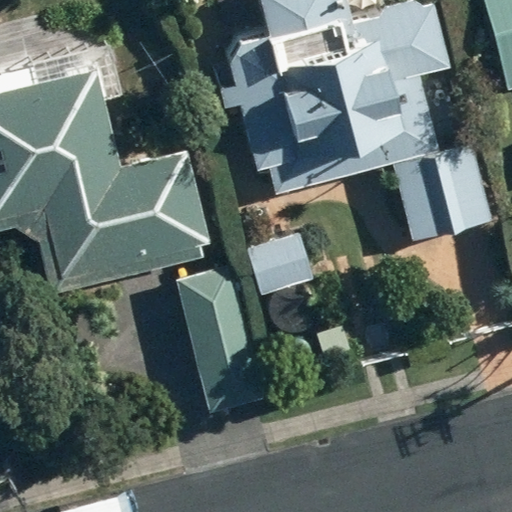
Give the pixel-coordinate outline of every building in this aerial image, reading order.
[(349,0),(270,0),(277,29),(246,36),(236,52),(242,76),(223,80),(227,98),(245,94),(260,161),(276,156),(282,182),(441,145),(423,66),(451,59),(437,0),(416,0),(353,15),(349,0)] [(511,0),(491,0),(511,80),(511,79),(511,0)] [(35,63),(0,71),(0,223),(17,219),(42,234),(56,287),(217,247),(191,144),(121,162),(97,64),(40,78),(35,63)] [(475,138),(397,160),(417,233),(495,213),(475,138)] [(264,286),(319,271),(305,225),(250,240),(264,286)] [(180,273),(211,407),(266,395),(234,261),(180,273)]
